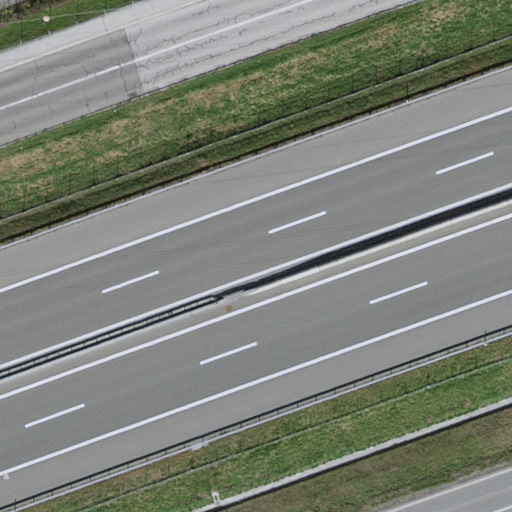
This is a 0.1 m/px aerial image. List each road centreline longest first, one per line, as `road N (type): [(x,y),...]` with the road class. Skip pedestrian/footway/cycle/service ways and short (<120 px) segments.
road 1 (motorway): [(0,438),(511,254)]
road 2 (motorway): [(511,144),(0,326)]
road 3 (unclassified): [(299,0),(0,108)]
